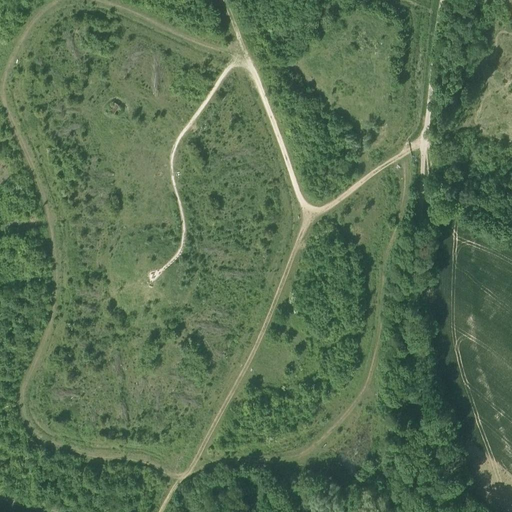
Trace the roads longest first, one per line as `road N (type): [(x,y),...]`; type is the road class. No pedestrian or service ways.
road 1 (unclassified): [(419,511),(426,451),(407,360),(443,0)]
road 2 (track): [(185,476),(257,340),(309,215),(426,134)]
road 3 (track): [(225,0),(309,215)]
